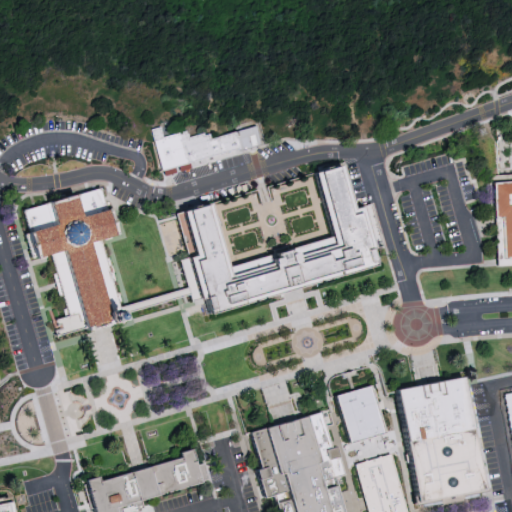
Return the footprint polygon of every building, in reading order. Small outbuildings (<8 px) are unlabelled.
[(237,150),(187,168),(171,172),(161,174),(150,132),(161,130),(165,139),(186,134),(187,134),(187,140),(207,136),(209,142),(232,132),(237,150)] [(337,171),(348,216),(358,213),(361,227),(362,231),(372,266),(362,269),(301,287),(281,293),(241,305),(203,316),(199,297),(185,301),(183,294),(180,284),(172,260),(180,257),(185,255),(179,239),(177,233),(172,215),(179,213),(204,206),(212,233),(222,267),(240,261),(280,249),(301,243),(316,240),(315,232),(303,182),(335,171),(337,170),(337,171)] [(511,265),(492,266),(491,266),(491,250),(492,232),(493,186),(511,184),(511,265)] [(71,209),(74,219),(101,212),(110,241),(86,248),(106,322),(83,328),(78,330),(65,284),(58,255),(28,263),(21,237),(50,229),(44,207),(60,203),(69,200),(71,209)] [(425,502),(416,505),(409,471),(397,413),(393,390),(424,383),(428,383),(458,377),(465,412),(477,473),(481,492),(448,498),(425,502)] [(339,399),(345,422),(352,445),(385,435),(378,412),(371,389),(353,393),(339,399)] [(314,415),(323,446),(325,450),(331,448),(340,476),(341,479),(330,482),(338,511),(275,511),(272,498),(264,501),(255,471),(247,444),(244,434),(246,434),(279,424),(307,416),(309,415),(314,414),(314,415)] [(78,484),(86,511),(136,511),(134,505),(207,483),(201,463),(194,465),(190,451),(173,456),(174,461),(95,484),(94,479),(78,484)] [(404,511),(369,511),(367,505),(359,475),(356,466),(373,462),(389,458),(394,475),(404,511)] [(0,511),(28,511),(26,501),(1,505),(0,498),(0,511)]
